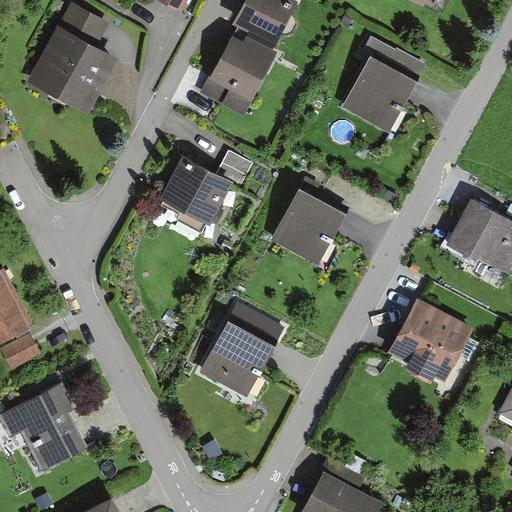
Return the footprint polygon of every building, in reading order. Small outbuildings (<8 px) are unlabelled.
[(163,0),(161,3),(188,17),(197,0),(163,0)] [(302,1),(299,0),(249,0),(238,22),(252,29),(249,35),(277,51),(302,1)] [(433,23),(443,6),(460,15),(468,0),(390,0),(391,0),(433,23)] [(131,61),(106,48),(120,22),(82,2),(39,84),(101,117),(131,61)] [(381,60),(350,118),(399,144),(430,86),(381,60)] [(235,147),(269,85),(234,65),(231,71),(221,65),(195,110),(217,122),(210,134),(235,147)] [(221,226),(242,185),(253,191),(267,164),(238,149),(225,175),(194,158),(172,200),(221,226)] [(277,252),(325,276),(354,220),(322,204),(327,195),(311,186),(277,252)] [(489,260),(511,273),(511,215),(481,199),(454,249),(485,266),(489,260)] [(0,329),(9,347),(41,330),(11,273),(0,279),(0,329)] [(482,332),(421,300),(392,355),(414,367),(410,376),(435,390),(440,381),(452,388),(482,332)] [(283,343),(255,327),(260,317),(238,305),(200,374),(251,402),(283,343)] [(42,342),(12,358),(24,379),(54,363),(42,342)] [(17,443),(28,437),(49,473),(92,449),(75,419),(84,413),(68,385),(5,422),(17,443)] [(398,511),(401,506),(372,491),(380,475),(343,456),(332,476),(336,478),(318,511),(398,511)] [(136,511),(127,493),(88,511),(136,511)]
